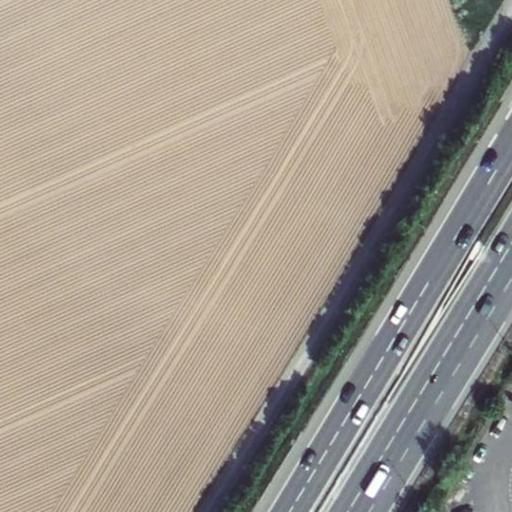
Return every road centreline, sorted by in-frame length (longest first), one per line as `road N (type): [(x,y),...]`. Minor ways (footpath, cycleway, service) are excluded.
road 1 (unclassified): [(206,511),(409,188),(511,5)]
road 2 (trunk): [(511,148),(290,511)]
road 3 (trunk): [(347,511),(511,243)]
